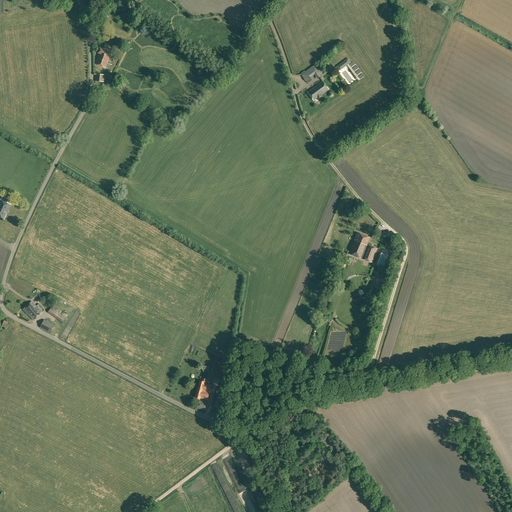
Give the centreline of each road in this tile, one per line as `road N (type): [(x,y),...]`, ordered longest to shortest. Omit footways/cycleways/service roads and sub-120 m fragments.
road 1 (unclassified): [(276,511),(243,439),(21,325),(0,299)]
road 2 (unclassified): [(293,86),(319,148),(407,246),(371,381)]
road 3 (unclassified): [(0,291),(87,93),(89,50),(76,0)]
road 4 (track): [(243,439),(307,394),(511,356)]
road 5 (track): [(243,439),(139,511)]
road 6 (track): [(307,394),(280,511)]
